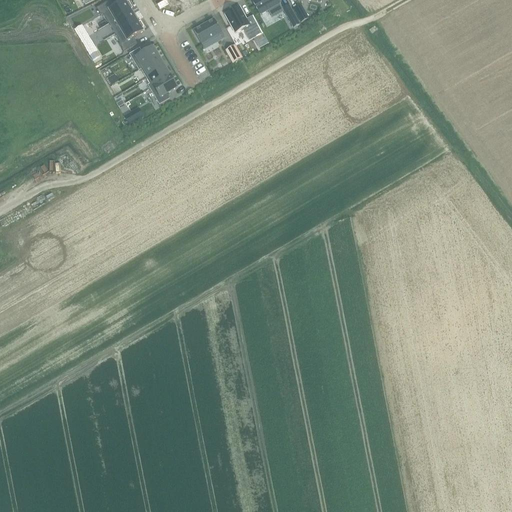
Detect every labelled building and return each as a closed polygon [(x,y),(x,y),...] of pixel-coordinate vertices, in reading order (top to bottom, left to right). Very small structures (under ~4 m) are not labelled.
[(113,0),(111,0),(96,9),(101,16),(103,15),(109,24),(131,11),(130,9),(132,8),(128,2),(127,3),(125,1),(117,6),(113,0)] [(278,0),(254,0),(252,1),(260,16),(281,4),(278,0)] [(311,18),(319,14),(312,1),(304,6),(311,18)] [(283,9),(294,29),(300,25),(289,6),(283,9)] [(294,11),(301,23),(309,19),(302,6),(294,11)] [(235,34),(243,29),(250,41),(263,34),(253,16),(247,20),(240,7),(225,15),(235,34)] [(131,11),(109,24),(115,34),(137,21),(131,11)] [(224,39),(222,35),(222,34),(214,20),(194,31),(202,45),(216,38),(218,42),(224,39)] [(137,21),(115,34),(121,44),(117,46),(122,53),(134,46),(130,40),(143,32),(142,29),(144,28),(141,23),(139,24),(137,21)] [(89,37),(82,26),(75,31),(81,41),(89,37)] [(81,41),(87,52),(95,47),(89,37),(81,41)] [(246,40),(236,46),(243,59),(254,53),(246,40)] [(233,64),(243,58),(236,46),(226,51),(233,64)] [(101,57),(95,47),(87,52),(93,62),(101,57)] [(130,55),(139,71),(160,59),(153,48),(143,54),(140,49),(130,55)] [(141,70),(147,79),(165,68),(160,59),(139,71),(141,70)] [(110,87),(121,81),(117,75),(113,78),(108,68),(101,72),(110,87)] [(170,77),(165,68),(147,79),(150,85),(148,86),(150,90),(171,77),(170,77)] [(167,94),(178,88),(171,77),(150,90),(157,100),(160,106),(170,100),(167,94)] [(130,125),(138,120),(133,112),(125,117),(130,125)] [(64,169),(74,163),(72,160),(62,165),(64,169)]
